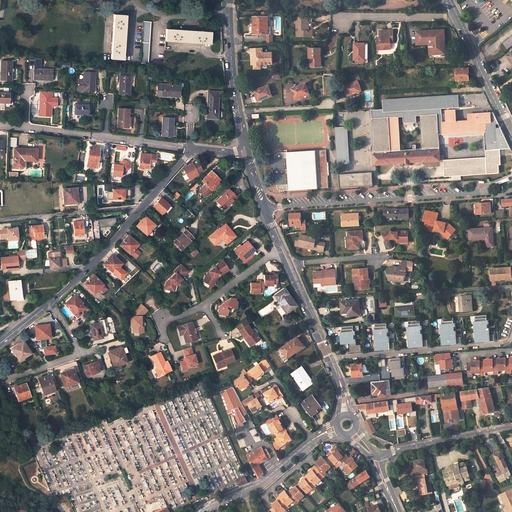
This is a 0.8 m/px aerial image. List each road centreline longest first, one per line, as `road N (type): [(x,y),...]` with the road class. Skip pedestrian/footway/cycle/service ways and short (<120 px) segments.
road 1 (residential): [(511,190),(266,209)]
road 2 (residential): [(193,150),(0,124)]
road 3 (residential): [(448,0),(511,141)]
road 4 (residential): [(0,220),(139,210)]
road 5 (tertiary): [(244,152),(228,15)]
road 6 (residential): [(381,456),(511,425)]
road 7 (residential): [(308,443),(259,483),(197,511)]
road 8 (residential): [(139,210),(50,302)]
road 9 (tertiary): [(339,378),(290,265)]
